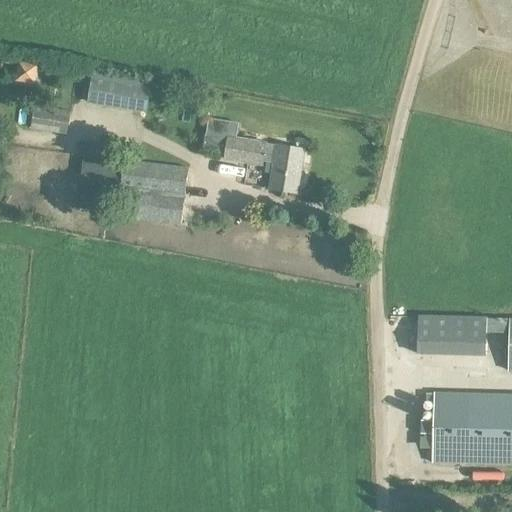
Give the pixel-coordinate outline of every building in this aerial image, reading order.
[(92,81),(88,106),(147,115),(151,91),(92,81)] [(33,108),(29,132),(67,138),(71,113),(33,108)] [(275,157),(265,156),(267,144),(228,137),(224,162),(263,168),(273,170),(270,192),(298,196),(304,152),(276,147),(275,157)] [(85,157),(78,210),(118,215),(117,221),(182,228),(189,171),(85,157)] [(432,344),(432,366),(453,366),(453,348),(464,348),(464,317),(396,316),(396,344),(432,344)] [(510,333),(510,319),(486,318),(486,332),(510,333)] [(511,395),(435,393),(433,465),(511,466),(511,395)] [(433,434),(433,421),(421,421),(421,434),(433,434)]
